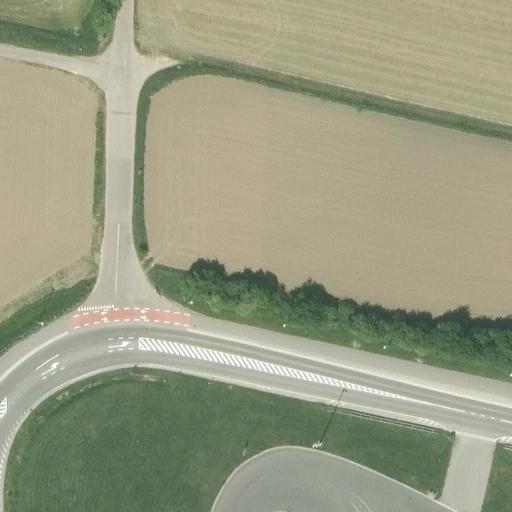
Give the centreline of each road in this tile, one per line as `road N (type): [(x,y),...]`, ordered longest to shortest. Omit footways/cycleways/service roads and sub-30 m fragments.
road 1 (secondary): [(511,420),(117,341)]
road 2 (unclassified): [(117,341),(121,73)]
road 3 (secondary): [(117,341),(51,364),(0,406)]
road 4 (unclassified): [(121,73),(0,50)]
